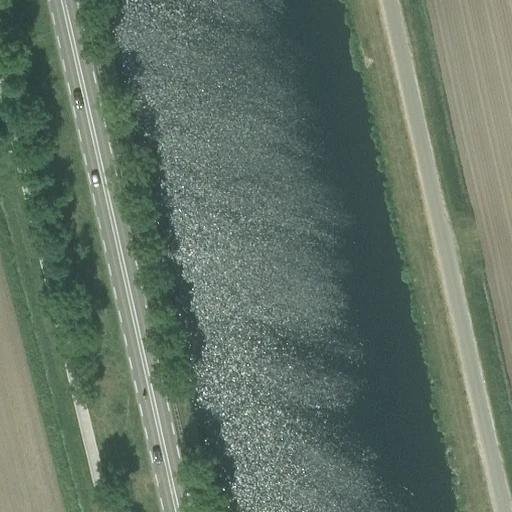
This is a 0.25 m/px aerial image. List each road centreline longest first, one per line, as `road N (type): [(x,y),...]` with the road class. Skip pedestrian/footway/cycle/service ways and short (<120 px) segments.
road 1 (secondary): [(175,511),(58,0)]
road 2 (unclassified): [(491,511),(381,0)]
